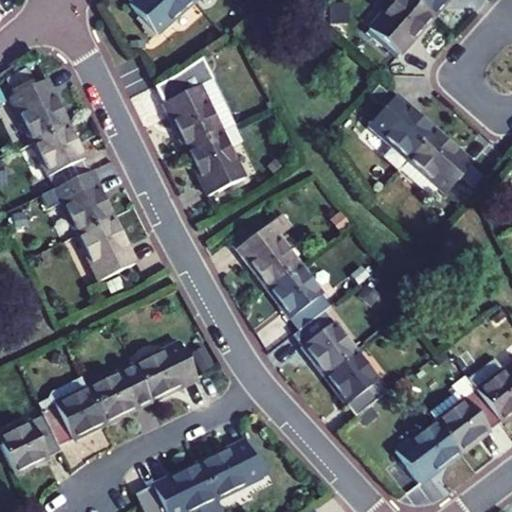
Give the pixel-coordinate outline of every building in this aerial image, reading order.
[(191,0),(136,0),(129,7),(155,36),(194,3),(191,0)] [(395,0),(369,31),(398,57),(432,19),(411,0),(395,0)] [(411,0),(432,19),(448,0),(411,0)] [(177,77),(154,89),(185,153),(235,129),(202,60),(177,77)] [(45,82),(9,99),(32,145),(67,128),(45,82)] [(433,132),(394,98),(368,127),(391,148),(382,158),(397,171),(406,161),(433,132)] [(32,145),(54,191),(90,174),(67,128),(32,145)] [(235,129),(185,153),(207,197),(243,180),(229,152),(242,145),(235,129)] [(445,195),(471,166),(433,132),(406,161),(445,195)] [(54,191),(76,237),(112,220),(90,174),(54,191)] [(236,251),(267,291),(299,268),(277,239),(291,228),(281,216),(236,251)] [(76,237),(99,283),(134,266),(112,220),(76,237)] [(267,291),(298,332),(324,313),(330,308),(299,268),(267,291)] [(355,354),(324,313),(298,332),(292,337),(323,378),(355,354)] [(149,403),(196,380),(179,345),(132,368),(149,403)] [(355,354),(323,378),(354,418),(386,395),(355,354)] [(476,392),(500,424),(511,414),(511,365),(503,372),(494,360),(467,381),(476,392)] [(86,390),(104,425),(149,403),(132,368),(86,390)] [(43,417),(58,448),(104,425),(86,390),(81,378),(50,393),(47,400),(37,405),(43,417)] [(435,423),(459,455),(500,424),(476,392),(461,403),(455,394),(429,414),(435,423)] [(0,437),(0,447),(14,475),(60,453),(58,448),(43,417),(0,437)] [(435,423),(395,454),(419,485),(459,455),(435,423)] [(244,443),(261,478),(268,475),(251,439),(244,443)] [(197,466),(215,501),(261,478),(244,443),(197,466)] [(197,466),(133,497),(140,511),(192,511),(196,510),(197,511),(220,511),(215,501),(197,466)]
